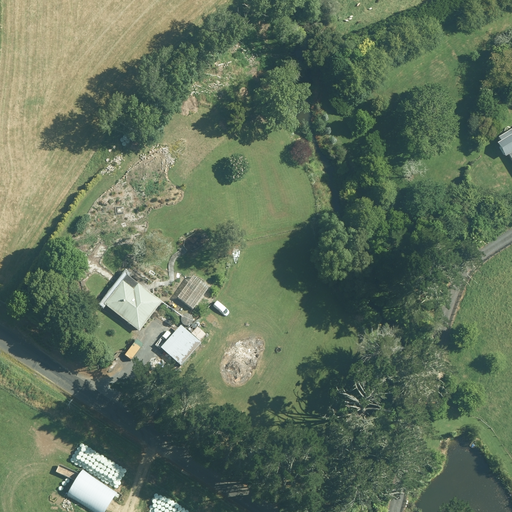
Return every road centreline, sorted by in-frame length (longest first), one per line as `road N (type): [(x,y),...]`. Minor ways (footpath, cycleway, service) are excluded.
road 1 (unclassified): [(0,332),(279,511)]
road 2 (unknown): [(397,511),(446,290),(468,257),(511,224)]
